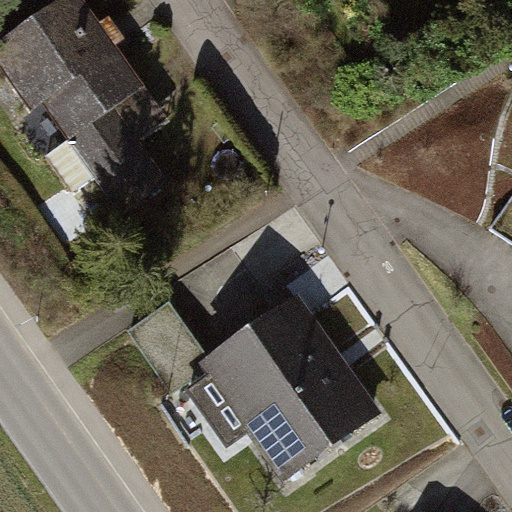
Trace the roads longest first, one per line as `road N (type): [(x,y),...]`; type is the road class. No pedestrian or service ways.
road 1 (residential): [(511,456),(191,0)]
road 2 (unclassified): [(0,357),(107,511)]
